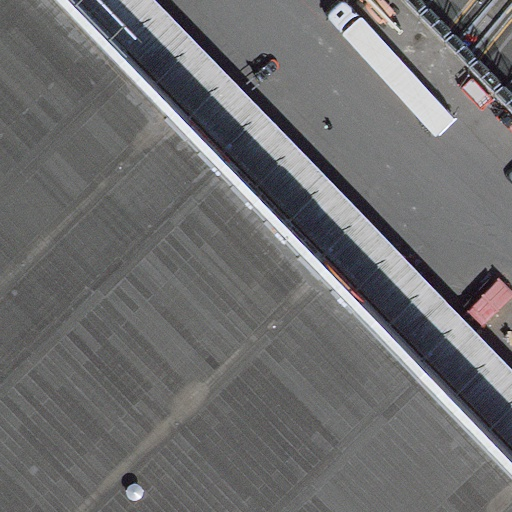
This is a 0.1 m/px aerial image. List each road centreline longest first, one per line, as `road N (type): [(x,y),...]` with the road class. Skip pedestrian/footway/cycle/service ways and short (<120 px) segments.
road 1 (motorway): [(428,0),(5,511)]
road 2 (motorway): [(159,511),(511,82)]
road 3 (primary): [(116,0),(0,137)]
